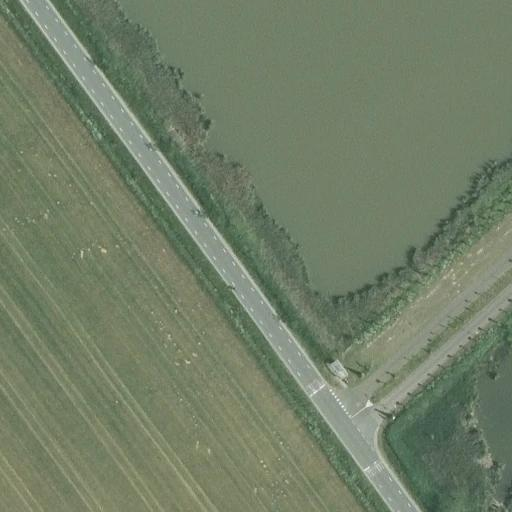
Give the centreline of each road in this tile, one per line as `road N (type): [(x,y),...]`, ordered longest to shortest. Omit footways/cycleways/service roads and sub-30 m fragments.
road 1 (tertiary): [(342,423),(32,0)]
road 2 (residential): [(342,423),(511,270)]
